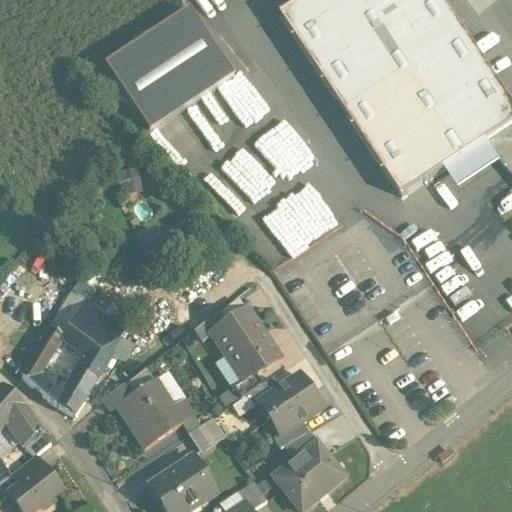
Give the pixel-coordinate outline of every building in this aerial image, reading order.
[(312,0),(281,21),(402,202),(511,128),(511,107),(440,0),(312,0)] [(187,14),(103,71),(148,138),(232,82),(187,14)] [(511,130),(486,148),(511,179),(511,130)] [(92,293),(79,286),(60,316),(72,325),(84,306),(92,293)] [(238,304),(218,317),(226,329),(246,316),(238,304)] [(72,325),(60,316),(20,381),(31,391),(39,379),(41,377),(61,342),(74,353),(102,320),(84,306),(72,325)] [(123,315),(112,328),(123,336),(124,336),(133,323),(123,315)] [(279,364),(246,316),(226,329),(210,340),(211,341),(225,363),(242,387),(243,388),(254,381),(279,364)] [(218,317),(193,336),(201,348),(211,341),(210,340),(226,329),(218,317)] [(112,328),(102,320),(74,353),(84,361),(76,375),(93,387),(111,356),(123,336),(112,328)] [(123,336),(111,356),(122,363),(134,342),(124,336),(123,336)] [(215,371),(232,394),(242,387),(225,363),(215,371)] [(144,374),(123,390),(131,401),(152,387),(144,374)] [(76,375),(63,397),(54,392),(39,379),(31,391),(47,405),(73,421),(93,387),(76,375)] [(181,406),(164,380),(152,387),(170,413),(181,406)] [(254,381),(243,388),(242,387),(232,394),(240,405),(245,402),(261,391),(254,381)] [(278,394),(259,407),(259,408),(270,424),(309,397),(298,381),(278,394)] [(261,391),(245,402),(252,413),(259,408),(259,407),(278,394),(271,384),(261,391)] [(170,413),(152,387),(131,401),(109,415),(108,415),(109,417),(115,414),(143,455),(180,430),(192,423),(181,406),(170,413)] [(123,390),(103,405),(109,415),(131,401),(123,390)] [(24,413),(1,391),(0,392),(0,436),(5,431),(24,452),(30,445),(41,436),(24,413)] [(309,397),(270,424),(281,440),(304,424),(304,425),(307,424),(321,414),(309,397)] [(192,423),(180,430),(187,440),(199,432),(192,423)] [(283,454),(308,437),(313,434),(307,424),(304,425),(304,424),(281,440),(275,443),(283,454)] [(187,440),(199,459),(223,444),(210,425),(199,432),(187,440)] [(41,436),(30,445),(38,456),(49,447),(41,436)] [(308,437),(283,454),(293,465),(314,448),(315,449),(317,448),(308,437)] [(272,484),(276,489),(295,511),(307,511),(343,483),(315,449),(314,448),(293,465),(272,484)] [(0,487),(0,504),(7,499),(41,472),(33,461),(9,480),(0,487)] [(191,462),(147,492),(160,511),(194,511),(215,498),(191,462)] [(9,478),(0,464),(0,487),(9,480),(8,479),(9,478)] [(41,472),(7,499),(16,511),(43,511),(48,509),(48,503),(60,494),(42,472),(41,472)] [(252,488),(236,499),(243,509),(244,508),(247,511),(258,511),(265,507),(252,488)]
